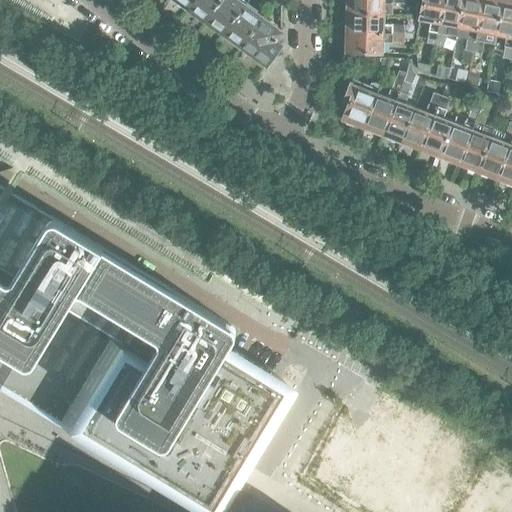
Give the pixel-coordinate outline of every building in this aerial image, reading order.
[(194,0),(177,0),(189,8),(194,0)] [(221,0),(194,0),(189,8),(206,21),(221,0)] [(236,0),(221,0),(206,21),(224,34),(244,5),(236,0)] [(405,3),(405,0),(349,0),(349,13),(385,14),(393,14),(393,3),(405,3)] [(424,0),(420,19),(431,21),(429,30),(430,30),(428,42),(436,43),(441,19),(443,19),(445,8),(441,7),(442,0),(424,0)] [(464,0),(442,0),(441,7),(445,8),(443,19),(441,19),(436,43),(445,45),(449,26),(459,28),(464,0)] [(484,0),(464,0),(459,28),(468,30),(467,38),(465,49),(474,51),(479,27),(481,27),(483,16),(479,15),(482,5),(484,3),(484,0)] [(479,27),(474,51),(482,53),(487,33),(497,36),(504,0),(484,0),(484,3),(482,5),(479,15),(483,16),(481,27),(479,27)] [(511,0),(504,0),(497,36),(506,37),(504,45),(506,45),(504,57),(511,59),(511,57),(511,0)] [(244,5),(224,34),(241,46),(262,18),(244,5)] [(349,13),(348,31),(356,31),(357,33),(368,33),(368,30),(379,31),(379,32),(405,33),(405,24),(385,24),(385,14),(349,13)] [(281,32),(262,18),(241,46),(267,66),(282,46),(275,41),(281,32)] [(405,39),(405,35),(405,33),(379,32),(379,31),(368,30),(368,33),(357,33),(356,31),(348,31),(348,52),(384,53),(384,41),(404,42),(405,39)] [(384,67),(387,57),(378,56),(374,65),(384,67)] [(411,60),(407,74),(415,77),(417,74),(414,71),(413,70),(412,59),(411,60)] [(430,66),(418,64),(418,67),(421,71),(429,74),(430,66)] [(463,82),(467,69),(455,66),(452,79),(456,80),(458,81),(463,82)] [(449,79),(450,71),(440,69),(438,75),(449,79)] [(475,86),(478,76),(479,72),(467,69),(463,82),(466,83),(475,86)] [(395,106),(405,80),(404,80),(405,74),(399,72),(392,88),(391,87),(388,96),(378,92),(364,126),(385,134),(387,127),(389,126),(393,116),(389,115),(393,105),(395,106)] [(498,92),(501,80),(488,76),(487,80),(485,88),(498,92)] [(364,126),(378,92),(383,79),(373,79),(369,89),(351,82),(349,87),(348,86),(344,97),(345,97),(344,102),(349,104),(343,118),(364,126)] [(387,127),(385,134),(403,141),(416,107),(405,102),(412,83),(405,80),(395,106),(393,105),(389,115),(393,116),(389,126),(387,127)] [(426,110),(416,107),(403,141),(422,148),(424,141),(427,140),(430,130),(427,129),(431,119),(433,120),(442,95),(434,92),(430,103),(429,102),(426,110)] [(462,156),(460,162),(479,170),(492,135),(491,135),(494,127),(485,124),(495,96),(486,94),(480,109),(471,134),(469,134),(465,144),(469,145),(465,155),(462,156)] [(450,98),(442,95),(433,120),(431,119),(427,129),(430,130),(427,140),(424,141),(422,148),(441,155),(454,121),(443,116),(450,98)] [(511,102),(505,101),(503,108),(510,111),(511,106),(511,102)] [(454,121),(441,155),(460,162),(462,156),(465,155),(469,145),(465,144),(469,134),(471,134),(480,109),(472,106),(464,125),(454,121)] [(492,135),(479,170),(498,177),(501,170),(503,169),(507,159),(503,158),(507,148),(509,149),(511,140),(511,122),(508,121),(502,139),(492,135)] [(233,137),(224,132),(219,141),(228,146),(233,137)] [(511,182),(511,140),(509,149),(507,148),(503,158),(507,159),(503,169),(501,170),(498,177),(511,182)] [(0,354),(1,355),(24,369),(62,307),(86,322),(122,343),(71,427),(76,430),(180,493),(196,502),(193,507),(200,511),(203,511),(224,511),(235,494),(244,480),(299,389),(298,388),(291,381),(281,375),(277,373),(275,372),(230,344),(234,337),(235,336),(235,335),(235,334),(235,333),(236,332),(235,331),(235,330),(235,329),(235,328),(234,328),(234,327),(233,326),(232,325),(231,325),(50,214),(0,184),(0,354)] [(24,369),(1,355),(0,356),(0,383),(71,427),(122,343),(86,322),(62,307),(24,369)] [(0,511),(167,511),(180,493),(76,430),(71,427),(0,383),(0,356),(1,355),(0,354),(0,511)]
